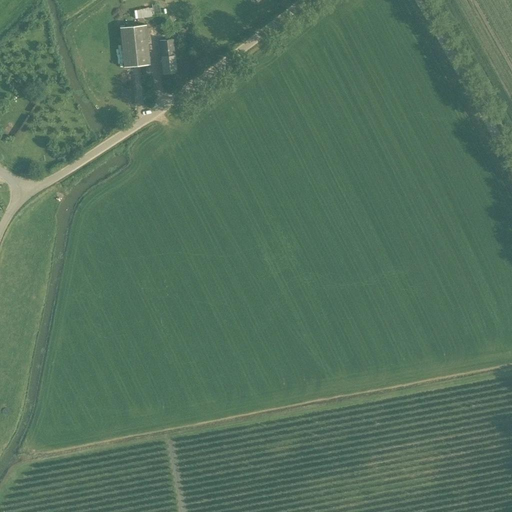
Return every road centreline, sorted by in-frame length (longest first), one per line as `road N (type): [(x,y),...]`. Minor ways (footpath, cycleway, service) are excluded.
road 1 (unclassified): [(27,193),(209,78),(309,0)]
road 2 (unclassified): [(511,163),(418,0)]
